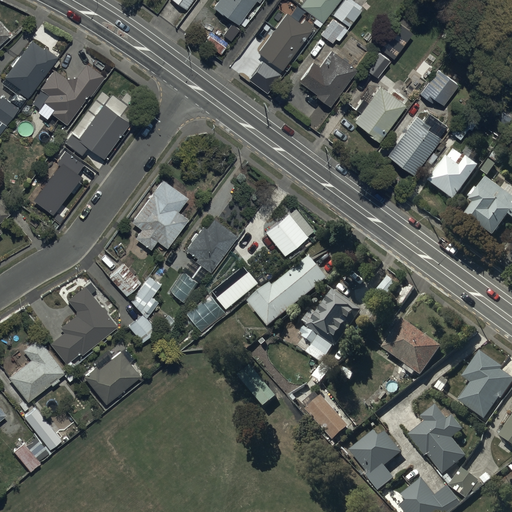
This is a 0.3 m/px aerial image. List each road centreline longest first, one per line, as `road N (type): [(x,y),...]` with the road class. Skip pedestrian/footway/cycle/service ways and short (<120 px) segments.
road 1 (secondary): [(192,84),(511,320)]
road 2 (residential): [(192,84),(67,254),(0,294)]
road 3 (secondary): [(66,0),(192,84)]
